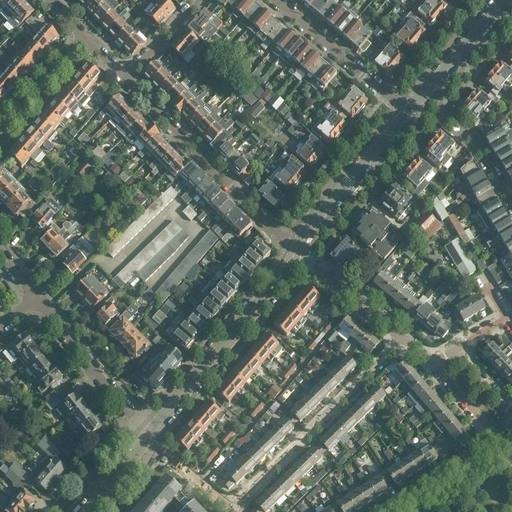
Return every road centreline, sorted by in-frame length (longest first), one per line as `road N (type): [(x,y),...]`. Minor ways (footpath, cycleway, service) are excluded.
road 1 (residential): [(229,507),(402,341)]
road 2 (residential): [(293,251),(131,79)]
road 3 (tertiary): [(147,434),(293,251)]
road 4 (tertiary): [(293,251),(411,110)]
road 5 (residential): [(147,434),(34,298)]
road 6 (residential): [(411,110),(282,0)]
road 7 (residential): [(402,341),(293,251)]
road 8 (residential): [(511,204),(461,127),(425,95)]
road 9 (residential): [(0,140),(92,39)]
road 10 (residential): [(390,511),(494,439)]
road 11 (tertiary): [(425,95),(503,0)]
